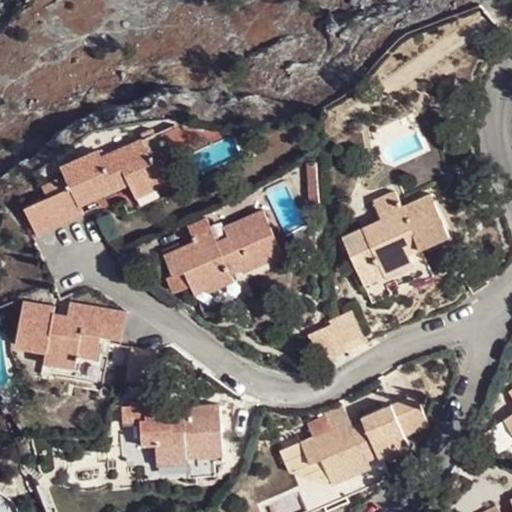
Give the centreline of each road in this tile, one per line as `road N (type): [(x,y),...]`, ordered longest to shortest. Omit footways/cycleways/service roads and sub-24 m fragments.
road 1 (residential): [(79,259),(267,386),(319,386),(450,330),(491,332)]
road 2 (residential): [(379,511),(447,450),(491,332)]
